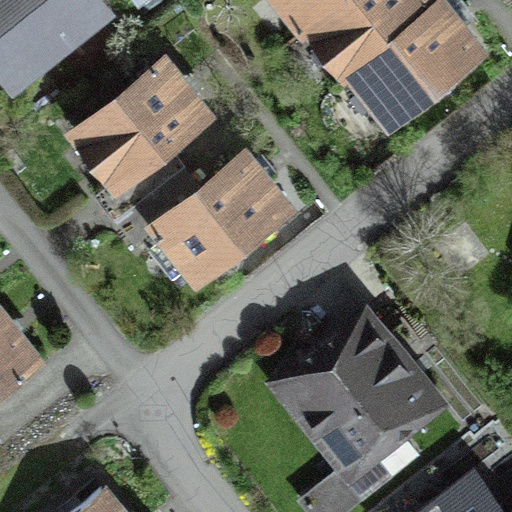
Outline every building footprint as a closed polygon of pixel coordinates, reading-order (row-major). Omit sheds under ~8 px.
[(104,20),(87,0),(0,0),(0,73),(14,91),(104,20)] [(153,0),(132,0),(140,10),(153,0)] [(391,118),(479,47),(461,26),(440,0),(435,0),(285,0),(308,28),(310,26),(352,78),(356,75),(391,118)] [(204,111),(165,60),(76,128),(115,179),(152,152),(204,111)] [(146,233),(187,198),(152,152),(115,179),(93,194),(130,244),(146,233)] [(300,217),(248,153),(187,198),(146,233),(198,298),(300,217)] [(0,308),(0,385),(38,355),(16,328),(0,308)] [(454,421),(373,317),(297,372),(353,440),(324,464),(349,498),(454,421)] [(511,511),(511,494),(486,463),(421,511),(511,511)] [(122,511),(105,490),(77,511),(122,511)]
